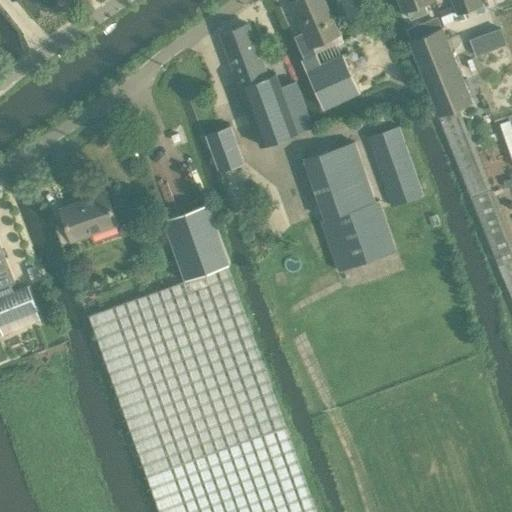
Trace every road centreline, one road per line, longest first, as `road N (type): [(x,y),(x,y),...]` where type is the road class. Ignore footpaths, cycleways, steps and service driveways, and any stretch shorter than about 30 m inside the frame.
road 1 (unclassified): [(0,172),(242,0)]
road 2 (tertiary): [(122,0),(0,85)]
